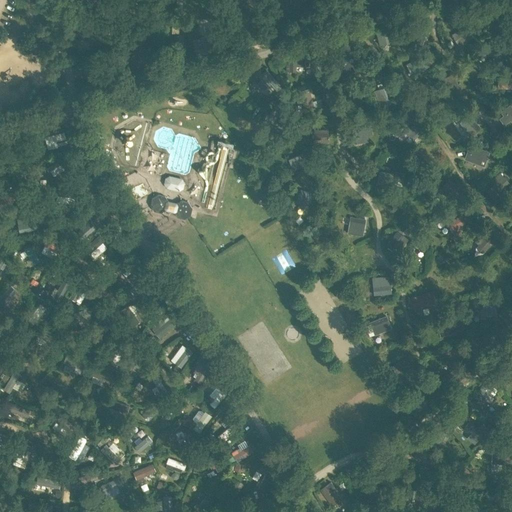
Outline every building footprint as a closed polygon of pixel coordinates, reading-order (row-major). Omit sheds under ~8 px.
[(504,0),(492,0),(482,9),(488,17),(493,13),(497,18),(507,8),(503,4),(506,1),(504,0)] [(216,7),(210,6),(208,13),(215,14),(216,7)] [(465,26),(452,35),(454,38),(453,38),(459,46),(475,35),(471,30),(469,31),(465,26)] [(392,27),(375,31),(380,45),(397,41),(392,27)] [(425,30),(420,44),(426,46),(430,32),(425,30)] [(181,35),(175,37),(181,51),(186,48),(181,35)] [(502,50),(508,50),(508,40),(489,42),(490,55),(493,55),(494,58),(502,57),(502,50)] [(345,58),(336,57),(337,65),(337,67),(346,64),(347,65),(351,66),(352,65),(357,73),(364,66),(357,61),(357,59),(365,56),(360,48),(356,52),(350,50),(348,43),(339,47),(346,56),(345,58)] [(139,69),(153,56),(143,46),(130,58),(139,69)] [(288,66),(285,66),(285,72),(296,72),(296,70),(296,67),(309,67),(309,54),(295,54),(295,60),(288,60),(288,66)] [(411,76),(425,69),(419,58),(406,64),(411,76)] [(90,80),(107,75),(103,64),(96,65),(94,60),(85,62),(90,80)] [(262,80),(256,84),(261,91),(271,84),(276,90),(280,87),(267,70),(259,76),(262,80)] [(499,88),(511,88),(511,79),(499,79),(499,88)] [(387,86),(374,91),(380,107),(393,102),(387,86)] [(306,111),(318,107),(316,101),(313,102),(309,89),(300,91),(306,111)] [(433,108),(444,103),(441,95),(439,91),(438,92),(429,96),(433,108)] [(503,116),(500,118),(504,125),(511,121),(511,122),(511,105),(511,104),(501,111),(503,116)] [(267,114),(264,125),(275,128),(282,131),(282,128),(285,119),(287,114),(272,110),(271,115),(267,114)] [(469,117),(466,111),(461,114),(465,120),(460,123),(469,137),(480,130),(470,116),(469,117)] [(425,129),(412,116),(409,120),(413,124),(405,132),(413,141),(425,129)] [(318,124),(313,124),(313,126),(313,128),(313,143),(328,142),(328,126),(318,126),(318,124)] [(354,144),(369,142),(368,134),(372,133),(371,125),(365,126),(365,129),(353,131),(354,144)] [(64,132),(45,137),(46,144),(66,139),(64,132)] [(74,134),(68,137),(71,143),(77,139),(74,134)] [(31,140),(23,144),(33,162),(41,158),(31,140)] [(56,141),(46,144),(48,150),(58,147),(56,141)] [(490,152),(469,144),(464,159),(479,165),(482,157),(487,159),(490,152)] [(292,170),(311,164),(307,152),(288,159),(292,170)] [(61,164),(50,171),(53,176),(64,170),(61,164)] [(88,170),(76,176),(79,181),(90,175),(88,170)] [(398,175),(379,171),(377,183),(396,187),(396,185),(398,179),(398,175)] [(503,176),(487,191),(493,198),(509,183),(503,176)] [(457,186),(449,179),(441,187),(452,197),(459,188),(457,186)] [(97,183),(80,194),(84,199),(100,188),(97,183)] [(58,188),(57,196),(76,199),(78,191),(58,188)] [(18,189),(0,198),(0,201),(3,206),(21,196),(18,189)] [(299,190),(298,190),(295,198),(297,198),(296,203),(299,204),(298,207),(304,209),(306,202),(310,204),(313,193),(300,189),(299,190)] [(166,210),(174,213),(177,217),(184,219),(190,216),(192,208),(188,202),(181,200),(177,203),(168,201),(165,196),(158,194),(152,198),(150,205),(154,211),(161,213),(166,210)] [(464,224),(460,217),(455,220),(452,215),(446,218),(454,235),(460,232),(458,226),(464,224)] [(366,219),(350,217),(347,233),(363,236),(366,219)] [(38,221),(18,225),(19,233),(40,229),(38,221)] [(90,221),(78,233),(83,239),(96,227),(90,221)] [(489,231),(480,243),(487,249),(497,237),(496,237),(499,233),(494,229),(491,232),(489,231)] [(402,248),(408,240),(397,230),(386,245),(395,253),(400,247),(402,248)] [(116,233),(110,237),(122,255),(128,251),(116,233)] [(100,234),(85,246),(90,252),(105,240),(100,234)] [(48,239),(44,245),(62,255),(66,249),(48,239)] [(30,245),(24,249),(34,264),(40,261),(30,245)] [(139,264),(126,277),(131,282),(144,270),(139,264)] [(101,272),(99,274),(102,278),(104,276),(105,276),(107,274),(102,268),(99,271),(101,272)] [(148,273),(130,289),(136,295),(154,279),(148,273)] [(388,277),(371,278),(372,287),(373,296),(391,294),(390,285),(388,285),(388,277)] [(63,280),(53,298),(59,302),(69,283),(63,280)] [(80,281),(69,297),(76,302),(86,285),(80,281)] [(11,286),(0,298),(0,302),(4,306),(17,291),(11,286)] [(414,308),(435,303),(432,292),(411,298),(414,308)] [(94,296),(89,304),(92,306),(98,298),(94,296)] [(482,315),(489,315),(489,318),(495,318),(495,315),(495,308),(498,308),(498,303),(495,303),(495,302),(482,302),(482,315)] [(40,304),(28,320),(34,324),(46,308),(40,304)] [(122,309),(121,310),(132,327),(134,326),(140,322),(128,305),(122,309)] [(88,308),(67,316),(69,323),(90,315),(88,308)] [(374,335),(392,328),(387,315),(370,322),(374,335)] [(102,318),(88,332),(93,337),(107,323),(102,318)] [(159,327),(154,331),(159,338),(176,324),(170,318),(159,327)] [(461,319),(461,318),(447,322),(447,321),(437,325),(441,336),(450,333),(464,328),(463,326),(466,325),(464,318),(461,319)] [(41,328),(36,334),(53,345),(57,339),(41,328)] [(59,341),(55,346),(58,349),(63,344),(59,341)] [(116,352),(111,363),(117,366),(125,348),(118,345),(117,348),(116,352)] [(187,347),(175,363),(181,368),(193,352),(187,347)] [(66,355),(63,362),(83,371),(86,363),(66,355)] [(141,355),(130,373),(136,377),(147,358),(141,355)] [(17,357),(11,366),(16,369),(20,362),(17,357)] [(204,361),(195,380),(201,383),(211,365),(204,361)] [(460,366),(443,376),(449,386),(466,376),(460,366)] [(95,368),(92,375),(105,380),(109,381),(112,382),(115,375),(95,368)] [(14,370),(3,389),(9,392),(17,379),(20,374),(14,370)] [(157,374),(152,377),(161,394),(167,391),(157,374)] [(486,378),(477,393),(480,394),(478,398),(479,398),(485,402),(495,384),(486,378)] [(221,391),(210,404),(214,408),(226,395),(221,391)] [(202,397),(200,401),(205,405),(208,401),(202,397)] [(111,399),(108,406),(127,413),(130,406),(111,399)] [(157,401),(142,415),(148,421),(163,407),(157,401)] [(9,403),(7,410),(27,417),(30,410),(9,403)] [(205,411),(193,428),(200,433),(212,416),(205,411)] [(60,415),(55,421),(72,434),(76,428),(60,415)] [(466,438),(474,444),(486,429),(481,424),(478,427),(469,420),(462,429),(469,434),(466,438)] [(233,424),(218,437),(223,442),(237,429),(233,424)] [(449,434),(429,427),(425,438),(441,444),(443,438),(448,440),(449,434)] [(182,431),(176,433),(182,450),(187,448),(182,431)] [(0,441),(7,445),(10,438),(0,433),(0,441)] [(137,444),(134,447),(139,452),(153,441),(148,435),(142,440),(137,444)] [(81,436),(69,457),(75,461),(87,439),(81,436)] [(21,442),(13,463),(20,466),(28,444),(21,442)] [(106,444),(100,450),(116,464),(121,459),(106,444)] [(239,452),(234,455),(238,461),(253,452),(249,446),(239,452)] [(433,452),(418,447),(414,458),(429,463),(430,461),(433,463),(434,462),(435,458),(436,457),(436,456),(432,455),(433,452)] [(505,448),(492,447),(491,459),(493,459),(493,463),(505,464),(505,448)] [(96,453),(91,450),(87,457),(92,460),(96,453)] [(215,450),(208,453),(213,462),(216,467),(218,471),(225,467),(215,450)] [(169,457),(166,463),(184,470),(186,464),(169,457)] [(153,464),(134,472),(137,479),(144,476),(156,471),(153,464)] [(259,486),(258,488),(264,491),(273,473),(267,470),(262,480),(259,486)] [(96,472),(75,478),(77,485),(98,479),(97,475),(96,472)] [(38,476),(36,484),(54,487),(59,488),(60,481),(38,476)] [(120,476),(100,486),(103,492),(104,492),(117,486),(123,483),(120,476)] [(237,481),(227,500),(233,503),(244,484),(237,481)] [(331,482),(320,490),(332,506),(336,503),(339,507),(342,504),(333,491),(336,489),(331,482)] [(385,487),(371,484),(368,500),(382,502),(385,487)] [(437,495),(414,490),(412,501),(429,504),(428,508),(433,509),(434,505),(435,505),(437,495)] [(207,495),(194,511),(195,511),(202,511),(213,500),(207,495)] [(172,511),(171,496),(163,497),(164,511),(172,511)]
